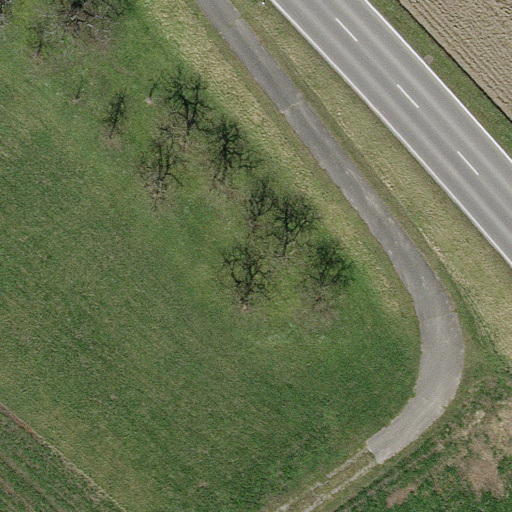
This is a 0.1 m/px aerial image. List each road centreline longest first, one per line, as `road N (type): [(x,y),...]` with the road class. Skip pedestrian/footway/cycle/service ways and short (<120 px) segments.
road 1 (track): [(296,511),(422,417),(442,379),(445,341),(433,297),(384,221),(213,0)]
road 2 (primary): [(319,0),(511,210)]
